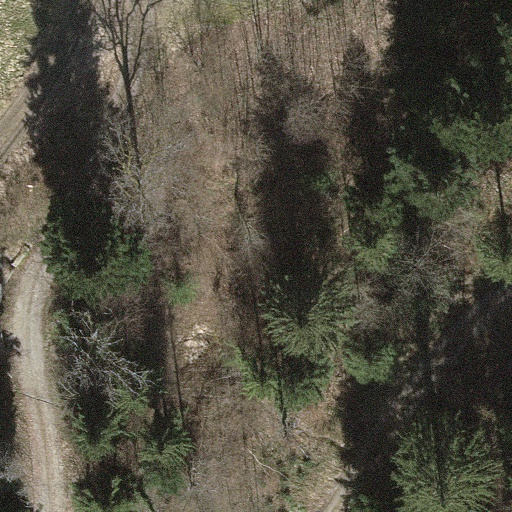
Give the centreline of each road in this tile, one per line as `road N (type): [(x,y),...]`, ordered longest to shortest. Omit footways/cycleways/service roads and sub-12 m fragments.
road 1 (track): [(42,511),(37,411),(47,276),(106,182),(139,60),(143,0)]
road 2 (track): [(511,294),(465,334),(333,511)]
road 3 (track): [(86,0),(0,146)]
